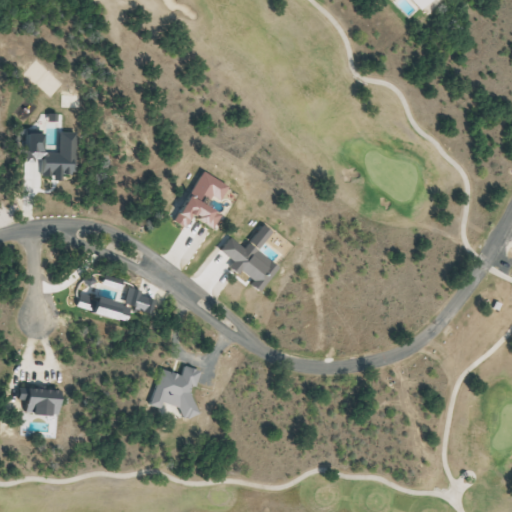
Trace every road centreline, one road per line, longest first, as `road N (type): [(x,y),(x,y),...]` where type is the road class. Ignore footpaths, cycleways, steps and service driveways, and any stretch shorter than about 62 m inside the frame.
road 1 (residential): [(511,208),(468,288),(420,343),(331,371),(296,367),(245,338)]
road 2 (residential): [(245,338),(219,305),(145,248),(106,229),(80,223),(67,230)]
road 3 (residential): [(67,230),(245,338)]
